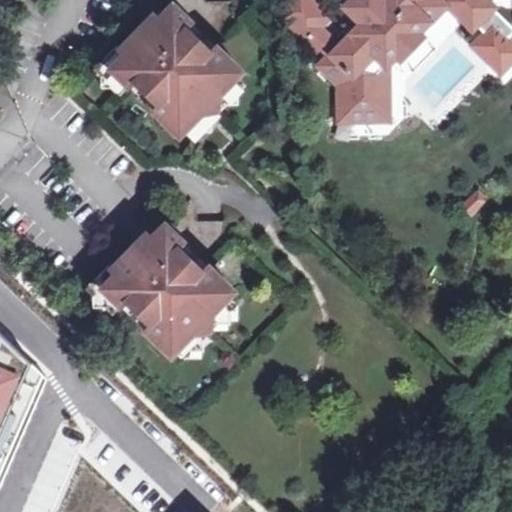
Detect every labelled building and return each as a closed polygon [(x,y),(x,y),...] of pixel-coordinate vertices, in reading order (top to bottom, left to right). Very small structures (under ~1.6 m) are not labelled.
[(146,25),(120,53),(124,58),(111,72),(127,88),(131,91),(135,86),(157,106),(152,111),(180,138),(186,130),(200,116),(194,110),(213,89),(219,95),(233,80),(240,73),(260,52),(230,19),(230,4),(203,5),(202,0),(170,0),(167,4),(171,9),(151,30),(146,25)] [(414,34),(439,7),(430,0),(381,0),(360,23),(330,59),(348,76),(349,100),(384,99),(383,68),(393,56),(398,60),(418,39),(414,34)] [(360,23),(381,0),(353,0),(345,9),(360,23)] [(482,34),(470,47),(497,72),(511,56),(511,48),(503,40),(511,30),(478,0),(442,0),(441,2),(468,28),(471,25),(482,34)] [(124,58),(120,53),(118,52),(95,75),(101,80),(101,92),(113,92),(118,97),(127,88),(111,72),(124,58)] [(233,80),(219,95),(213,89),(194,110),(200,116),(186,130),(195,138),(199,134),(210,133),(210,121),(226,105),(238,104),(237,93),(242,88),(233,80)] [(180,345),(194,331),(188,324),(207,304),(213,310),(233,289),(256,266),(224,235),(224,220),(197,221),(197,216),(196,206),(191,199),(176,213),(172,209),(162,221),(164,223),(145,243),(140,239),(113,267),(118,272),(104,286),(120,302),(124,305),(129,300),(151,321),(146,326),(173,352),(180,345)] [(118,272),(113,267),(111,265),(89,289),(95,295),(95,307),(106,305),(112,311),(120,302),(104,286),(118,272)] [(207,304),(188,324),(194,331),(180,345),(186,351),(188,353),(193,348),(205,348),(204,336),(219,321),(231,321),(230,310),(234,305),(232,303),(226,297),(213,310),(207,304)] [(0,423),(21,375),(0,365),(0,423)]
